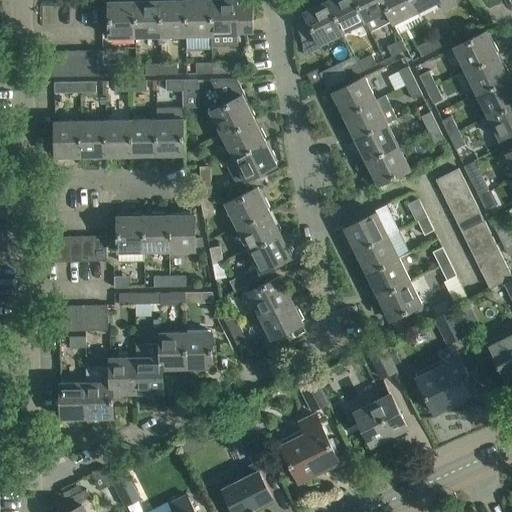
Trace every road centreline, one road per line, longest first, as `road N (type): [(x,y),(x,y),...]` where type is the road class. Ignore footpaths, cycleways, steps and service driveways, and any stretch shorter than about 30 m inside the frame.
road 1 (residential): [(31,487),(310,355),(325,340),(333,320),(280,0)]
road 2 (unknown): [(317,227),(415,171),(470,278)]
road 3 (residential): [(29,361),(25,138)]
road 4 (tertiary): [(385,502),(511,444)]
road 5 (residential): [(25,138),(22,0)]
road 6 (residential): [(31,487),(29,361)]
